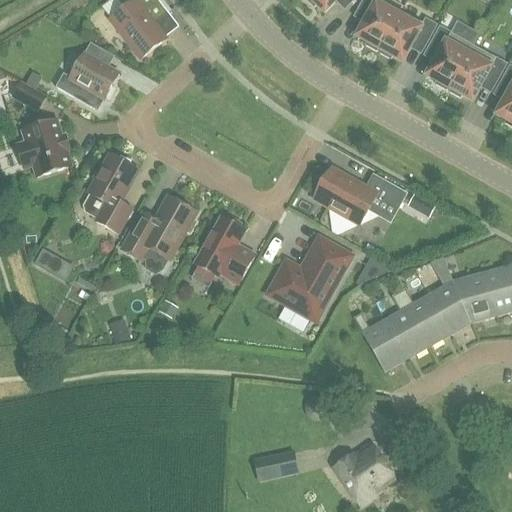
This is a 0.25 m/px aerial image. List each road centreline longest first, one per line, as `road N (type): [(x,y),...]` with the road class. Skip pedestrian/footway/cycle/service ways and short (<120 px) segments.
road 1 (residential): [(343,90),(274,212),(124,129),(248,13)]
road 2 (residential): [(511,185),(343,90)]
road 3 (residential): [(343,90),(248,13)]
road 4 (residential): [(404,404),(488,354),(511,351)]
